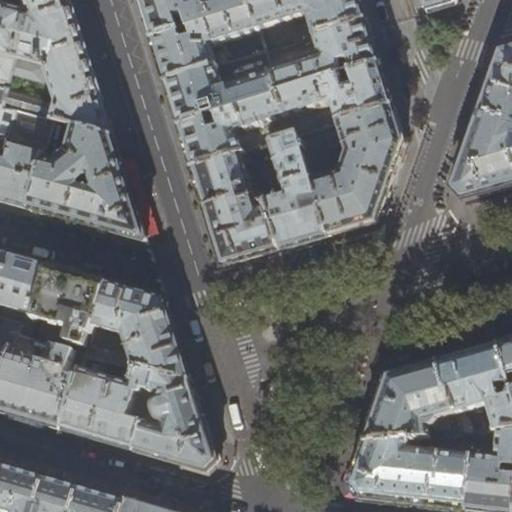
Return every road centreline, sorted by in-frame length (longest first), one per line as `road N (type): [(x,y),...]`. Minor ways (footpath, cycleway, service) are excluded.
road 1 (residential): [(214,344),(104,0)]
road 2 (residential): [(250,511),(0,439)]
road 3 (residential): [(396,274),(262,312),(214,344)]
road 4 (residential): [(267,511),(214,344)]
road 5 (residential): [(214,344),(270,351),(381,319)]
road 6 (residential): [(396,274),(447,111)]
road 7 (residential): [(381,319),(511,282)]
road 8 (residential): [(447,111),(395,0)]
road 9 (residential): [(511,243),(396,274)]
